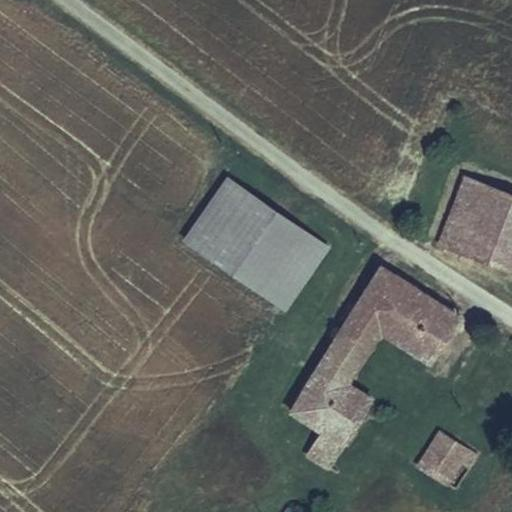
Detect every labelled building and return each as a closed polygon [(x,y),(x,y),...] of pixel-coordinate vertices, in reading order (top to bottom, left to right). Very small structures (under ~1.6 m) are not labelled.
[(511,271),(511,197),(461,177),(435,242),(510,275),(511,271)] [(330,249),(225,179),(182,238),(285,315),(330,249)] [(461,319),(377,266),(285,417),(315,436),(342,452),(373,402),(348,388),(378,340),(428,371),(461,319)] [(480,456),(438,431),(416,465),(457,489),(480,456)] [(342,452),(315,436),(304,458),(328,473),(342,452)]
